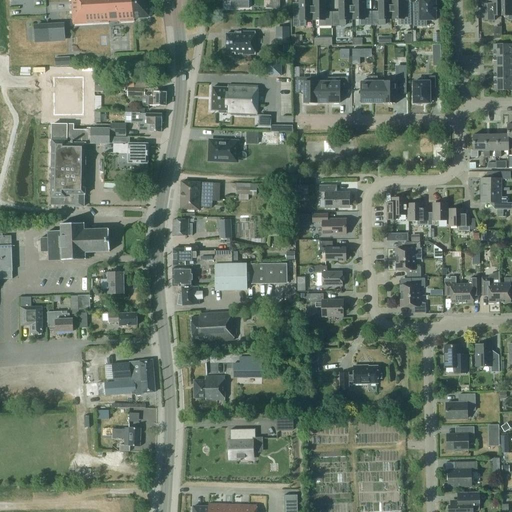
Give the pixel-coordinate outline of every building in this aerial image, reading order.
[(134,18),(144,17),(149,17),(148,0),(72,0),(73,23),(134,20),(134,18)] [(225,0),(226,1),(231,1),(231,8),(249,8),(249,0),(225,0)] [(298,0),(299,13),(292,13),(293,26),(305,26),(304,20),(311,20),(311,0),(298,0)] [(311,0),(311,20),(318,20),(318,26),(330,26),(330,13),(324,13),(323,0),(311,0)] [(339,0),(340,13),(333,13),(333,26),(345,26),(345,20),(352,20),(351,0),(339,0)] [(351,0),(352,20),(359,20),(359,26),(371,25),(371,12),(364,12),(364,0),(351,0)] [(392,19),(391,0),(378,0),(379,12),(373,12),(373,25),(385,25),(385,19),(392,19)] [(391,0),(392,19),(399,19),(399,25),(411,25),(411,12),(404,12),(403,0),(391,0)] [(413,13),(413,26),(426,26),(426,20),(435,20),(435,11),(437,11),(436,6),(435,6),(435,0),(420,0),(420,13),(413,13)] [(501,15),(501,0),(490,0),(490,6),(484,6),(484,20),(495,20),(495,15),(501,15)] [(511,0),(501,0),(501,15),(509,15),(509,20),(511,19),(511,0)] [(64,25),(35,26),(36,41),(65,39),(64,25)] [(290,44),(289,27),(275,27),(276,45),(290,44)] [(226,34),(226,52),(235,52),(235,54),(255,54),(255,32),(235,32),(235,34),(226,34)] [(408,56),(408,44),(413,44),(412,35),(406,35),(406,44),(398,45),(399,57),(408,56)] [(511,55),(511,43),(494,44),(494,56),(511,55)] [(511,55),(494,56),(494,67),(511,66),(511,55)] [(69,57),(55,58),(55,66),(70,65),(69,57)] [(267,61),(267,76),(282,76),(282,61),(267,61)] [(511,66),(494,67),(494,78),(511,78),(511,66)] [(361,103),(372,103),(372,76),(367,76),(367,82),(361,82),(361,103)] [(378,76),(372,76),(372,103),(384,103),(384,82),(378,82),(378,76)] [(429,76),(429,82),(413,82),(414,103),(415,103),(416,104),(421,104),(422,103),(430,103),(430,88),(435,88),(435,76),(429,76)] [(53,77),(54,116),(84,116),(84,77),(53,77)] [(317,103),(317,77),(295,78),(295,94),(304,94),(304,103),(317,103)] [(322,77),(317,77),(317,103),(329,103),(328,77),(328,83),(322,83),(322,77)] [(348,93),(348,77),(328,77),(329,103),(340,103),(340,93),(348,93)] [(511,78),(494,78),(494,90),(511,89),(511,78)] [(110,82),(95,82),(95,92),(104,92),(104,89),(110,89),(110,82)] [(406,94),(406,82),(384,82),(384,103),(397,103),(397,94),(406,94)] [(218,113),(256,115),(258,87),(227,85),(227,88),(212,87),(211,110),(218,111),(218,113)] [(166,92),(151,91),(152,88),(128,87),(128,96),(144,96),(148,96),(148,104),(165,105),(166,92)] [(139,130),(144,130),(161,130),(161,119),(163,118),(163,115),(161,114),(144,113),(140,113),(140,112),(131,112),(131,123),(139,123),(139,130)] [(112,134),(126,134),(126,123),(112,123),(112,134)] [(52,124),(51,197),(52,197),(51,204),(74,205),(74,207),(84,207),(84,195),(85,195),(86,165),(87,157),(86,157),(86,144),(109,144),(109,129),(88,129),(88,131),(73,130),(74,125),(58,125),(52,124)] [(266,133),(266,144),(276,144),(277,134),(266,133)] [(508,134),(505,134),(496,135),(497,150),(496,150),(496,157),(501,157),(501,150),(509,150),(508,140),(508,134)] [(478,150),(484,150),(485,150),(485,135),(473,135),(473,150),(471,150),(471,157),(478,157),(478,150)] [(489,150),(496,150),(497,150),(496,135),(485,135),(485,150),(484,150),(484,157),(490,157),(489,150)] [(114,144),(113,153),(120,153),(131,153),(130,163),(140,163),(140,166),(144,166),(146,166),(147,162),(148,162),(148,143),(144,143),(130,143),(130,139),(114,138),(114,144)] [(248,140),(247,164),(260,164),(260,140),(248,140)] [(210,141),(210,160),(237,161),(237,142),(230,142),(230,141),(220,141),(220,142),(210,141)] [(480,178),(480,191),(501,190),(501,178),(511,178),(510,172),(495,172),(495,178),(480,178)] [(220,183),(181,183),(181,210),(198,210),(198,207),(212,207),(212,201),(220,201),(220,183)] [(251,184),(236,183),(235,195),(250,195),(251,184)] [(308,197),(308,185),(295,185),(295,198),(308,197)] [(327,209),(344,208),(344,207),(350,207),(350,193),(337,193),(337,186),(321,186),(321,193),(327,193),(327,209)] [(501,190),(480,191),(481,203),(495,203),(495,210),(511,209),(511,202),(507,203),(507,197),(501,197),(501,190)] [(406,215),(406,214),(409,214),(409,209),(406,209),(406,204),(406,198),(393,198),(393,208),(387,208),(387,220),(398,220),(398,215),(406,215)] [(447,215),(447,210),(447,203),(434,203),(434,213),(428,213),(428,225),(439,225),(439,221),(447,221),(447,220),(450,220),(450,215),(447,215)] [(428,213),(422,213),(422,204),(409,204),(406,204),(406,209),(409,209),(409,214),(409,221),(417,221),(417,226),(428,225),(428,213)] [(463,219),(463,209),(450,209),(450,210),(447,210),(447,215),(450,215),(450,220),(450,226),(458,226),(458,231),(470,231),(469,219),(463,219)] [(312,222),(323,222),(323,235),(346,234),(345,220),(328,220),(328,214),(312,214),(312,222)] [(189,236),(193,236),(192,224),(189,224),(189,220),(173,220),(174,237),(189,236)] [(219,232),(220,238),(232,238),(231,220),(225,220),(225,232),(219,232)] [(109,251),(109,243),(111,243),(110,236),(109,236),(109,228),(88,229),(88,222),(61,223),(61,230),(48,230),(48,237),(41,237),(42,251),(49,251),(50,260),(89,258),(89,252),(109,251)] [(0,278),(11,278),(11,270),(12,270),(11,235),(0,235),(0,278)] [(396,248),(396,260),(415,259),(415,253),(421,251),(421,241),(406,241),(406,248),(396,248)] [(326,261),(327,261),(345,260),(345,261),(346,261),(346,247),(345,247),(332,247),(332,242),(320,242),(320,252),(326,252),(326,261)] [(184,247),(184,249),(173,249),(173,265),(200,265),(200,266),(215,266),(215,265),(232,265),(232,261),(232,252),(197,252),(197,247),(184,247)] [(295,252),(286,252),(286,260),(295,260),(295,252)] [(415,259),(396,260),(396,270),(407,270),(407,276),(421,276),(421,266),(415,265),(415,259)] [(247,291),(247,285),(287,285),(287,265),(246,265),(232,265),(215,265),(215,266),(215,291),(247,291)] [(316,272),(323,272),(323,286),(343,286),(343,271),(328,271),(328,266),(315,266),(316,272)] [(178,304),(182,305),(182,306),(198,305),(198,299),(202,299),(201,292),(198,292),(197,286),(192,287),(192,268),(173,268),(172,286),(181,286),(181,294),(177,293),(177,294),(180,294),(178,304)] [(124,293),(123,272),(104,272),(104,279),(108,279),(108,293),(124,293)] [(511,277),(505,278),(505,284),(500,284),(500,272),(499,272),(499,273),(500,302),(511,302),(510,292),(511,292),(511,277)] [(489,292),(489,303),(500,302),(499,273),(491,275),(491,278),(482,278),(482,292),(489,292)] [(462,303),(462,285),(457,285),(457,277),(452,277),(452,278),(445,278),(445,293),(452,293),(452,303),(462,303)] [(401,285),(401,296),(419,296),(419,289),(425,288),(425,278),(411,278),(411,284),(401,285)] [(462,285),(462,303),(474,303),(473,292),(480,292),(480,278),(470,278),(468,285),(462,285)] [(325,301),(324,293),(308,294),(308,307),(323,306),(323,317),(331,317),(331,316),(343,315),(343,300),(325,301)] [(91,309),(91,295),(79,295),(79,309),(91,309)] [(419,296),(401,296),(401,306),(411,306),(411,313),(426,312),(425,303),(419,302),(419,296)] [(43,334),(43,307),(22,307),(22,325),(31,325),(31,334),(43,334)] [(57,332),(73,331),(73,319),(70,319),(70,313),(63,313),(62,311),(48,312),(48,327),(57,327),(57,332)] [(232,312),(199,314),(200,317),(190,318),(192,341),(203,340),(203,342),(233,341),(232,312)] [(87,313),(79,313),(80,328),(88,328),(87,313)] [(108,314),(109,323),(120,322),(120,325),(137,324),(137,313),(108,314)] [(492,344),(476,345),(476,366),(491,366),(491,372),(499,372),(499,355),(492,355),(492,344)] [(467,354),(460,355),(460,345),(444,345),(445,367),(454,367),(454,373),(467,373),(467,354)] [(240,364),(240,377),(247,377),(248,374),(262,374),(262,357),(240,357),(240,364)] [(112,365),(114,379),(130,378),(130,381),(85,385),(86,397),(98,396),(99,397),(135,394),(137,395),(141,395),(143,392),(144,393),(155,392),(152,360),(130,362),(130,365),(127,365),(127,363),(112,365)] [(340,373),(340,389),(349,388),(349,382),(354,382),(354,383),(378,383),(378,366),(365,366),(364,365),(354,366),(354,375),(349,375),(349,372),(340,373)] [(224,377),(205,377),(205,380),(194,380),(194,398),(205,398),(205,400),(224,400),(224,377)] [(475,410),(475,394),(459,395),(459,403),(446,403),(447,419),(467,418),(467,410),(475,410)] [(109,410),(98,411),(98,419),(109,419),(109,410)] [(505,432),(510,428),(507,423),(501,426),(505,432)] [(499,425),(489,425),(489,433),(489,446),(499,446),(499,433),(499,425)] [(130,446),(140,446),(140,428),(125,427),(124,445),(120,445),(120,451),(129,451),(130,446)] [(447,449),(454,449),(455,451),(460,451),(462,449),(468,449),(468,439),(474,439),(474,427),(459,427),(459,434),(447,434),(447,449)] [(231,441),(228,441),(229,455),(229,460),(253,459),(253,454),(253,437),(256,437),(255,429),(230,430),(230,438),(231,438),(231,441)] [(476,470),(476,461),(454,462),(455,470),(448,470),(448,486),(472,486),(471,470),(476,470)] [(100,482),(100,469),(88,469),(88,482),(100,482)] [(479,507),(479,493),(458,494),(463,494),(463,501),(451,501),(451,507),(449,507),(449,509),(449,511),(472,511),(472,510),(473,510),(475,510),(477,509),(479,509),(479,507)]
